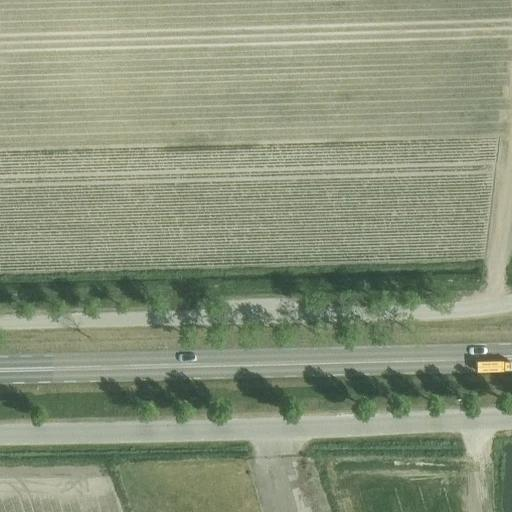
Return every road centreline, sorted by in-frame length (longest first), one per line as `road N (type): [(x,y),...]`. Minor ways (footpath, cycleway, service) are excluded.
road 1 (unclassified): [(511,303),(0,322)]
road 2 (primary): [(511,357),(0,369)]
road 3 (unclassified): [(0,433),(511,421)]
